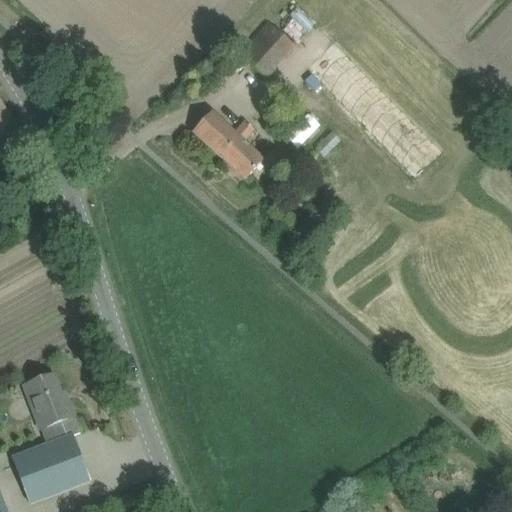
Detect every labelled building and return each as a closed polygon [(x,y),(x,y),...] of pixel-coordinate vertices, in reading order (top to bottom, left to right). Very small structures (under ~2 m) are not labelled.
[(240,56),(267,80),(295,48),(268,24),(240,56)] [(307,70),(416,181),(442,155),(333,44),(307,70)] [(0,141),(18,131),(0,103),(0,141)] [(193,134),(245,183),(264,162),(244,143),(254,131),(246,123),(235,134),(212,113),(193,134)] [(323,159),(340,143),(331,134),(314,150),(323,159)] [(13,459),(30,506),(90,483),(73,437),(80,435),(74,419),(68,402),(64,404),(54,377),(24,388),(47,446),(13,459)]
